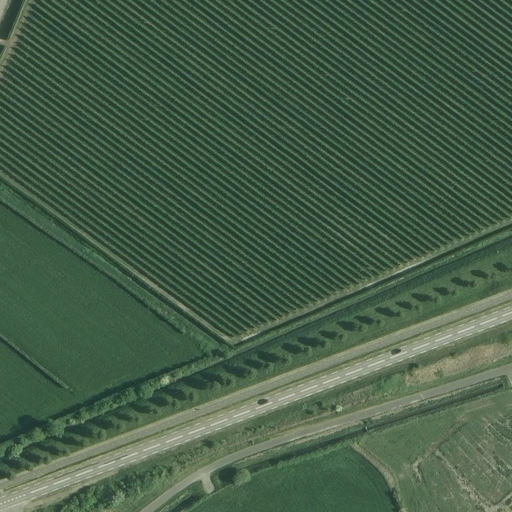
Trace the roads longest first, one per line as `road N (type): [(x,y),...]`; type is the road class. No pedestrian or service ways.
road 1 (secondary): [(5,500),(511,313)]
road 2 (unclassified): [(146,511),(221,462),(511,370)]
